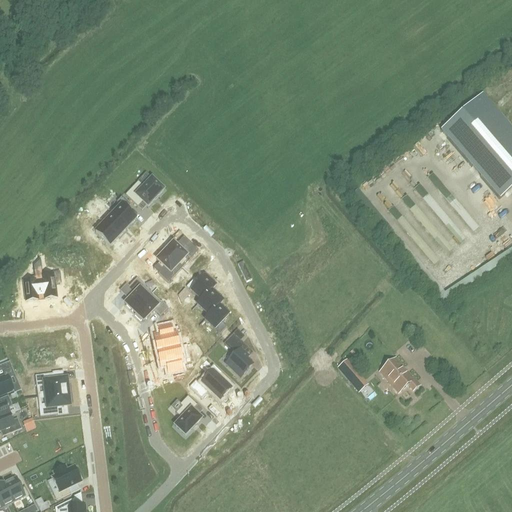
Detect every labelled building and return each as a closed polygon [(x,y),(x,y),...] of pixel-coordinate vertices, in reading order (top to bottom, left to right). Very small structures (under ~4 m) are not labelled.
[(511,144),(470,182),(491,206),(511,188),(511,144)] [(138,183),(125,196),(138,208),(142,203),(147,207),(147,208),(163,191),(152,180),(144,188),(138,183)] [(114,182),(110,187),(117,194),(122,189),(114,182)] [(417,220),(413,224),(444,262),(466,245),(450,225),(453,223),(431,196),(411,212),(417,220)] [(119,205),(111,213),(113,215),(127,229),(136,220),(126,210),(130,206),(121,198),(117,203),(119,205)] [(93,204),(97,209),(101,205),(97,201),(93,204)] [(113,215),(103,225),(118,239),(127,229),(113,215)] [(436,267),(440,264),(405,217),(395,225),(421,259),(426,255),(436,267)] [(103,225),(95,234),(110,247),(118,239),(103,225)] [(391,229),(387,233),(393,240),(397,236),(391,229)] [(173,244),(165,252),(182,269),(198,252),(189,242),(183,248),(183,249),(181,251),(180,251),(173,244)] [(165,252),(157,261),(164,268),(165,269),(163,270),(162,270),(158,274),(168,284),(182,269),(165,252)] [(32,282),(24,283),(26,302),(38,301),(38,297),(44,296),(42,277),(40,260),(33,267),(35,279),(31,279),(32,282)] [(42,277),(44,296),(44,300),(49,300),(57,299),(55,286),(61,285),(60,273),(53,274),(53,276),(42,277)] [(193,280),(187,288),(201,302),(211,292),(215,288),(205,278),(198,285),(193,280)] [(129,300),(125,304),(134,313),(152,294),(143,286),(144,285),(137,279),(129,287),(129,288),(135,294),(129,300)] [(173,283),(169,288),(178,297),(183,292),(173,283)] [(201,302),(197,306),(209,317),(218,307),(222,303),(211,292),(201,302)] [(152,294),(134,313),(136,315),(134,316),(141,322),(142,320),(143,322),(154,311),(160,317),(168,309),(161,302),(161,303),(152,294)] [(209,317),(205,321),(220,335),(227,328),(222,324),(228,317),(218,307),(209,317)] [(155,338),(153,338),(156,354),(180,348),(176,331),(173,332),(171,326),(159,328),(157,329),(159,337),(155,338)] [(227,331),(222,337),(226,340),(231,334),(227,331)] [(233,336),(224,346),(235,356),(226,366),(240,379),(252,367),(246,361),(248,359),(244,355),(248,351),(239,342),(233,336)] [(180,348),(156,354),(160,369),(162,369),(166,368),(168,376),(174,374),(181,373),(183,372),(183,371),(181,364),(183,364),(180,348)] [(380,374),(386,381),(392,388),(398,394),(407,386),(412,392),(420,386),(412,377),(412,378),(396,360),(380,374)] [(343,376),(351,370),(345,363),(337,369),(343,376)] [(196,382),(189,389),(201,400),(202,400),(209,392),(217,399),(219,401),(230,389),(214,374),(210,377),(203,385),(196,382)] [(53,376),(36,378),(37,386),(44,385),(46,397),(70,394),(69,386),(67,386),(66,380),(64,380),(54,381),(53,376)] [(7,377),(5,378),(0,379),(0,396),(2,396),(13,391),(7,377)] [(47,408),(39,409),(40,417),(57,415),(58,415),(57,409),(68,408),(70,408),(69,401),(71,401),(70,394),(46,397),(47,408)] [(0,419),(10,415),(8,409),(12,407),(8,397),(0,400),(0,419)] [(182,420),(175,427),(185,437),(193,429),(194,429),(193,428),(196,426),(196,427),(197,426),(196,425),(201,420),(197,417),(192,411),(196,407),(197,406),(188,398),(181,405),(180,406),(182,408),(176,414),(182,420)] [(10,415),(0,419),(0,432),(0,433),(8,429),(11,435),(22,430),(17,420),(13,422),(10,415)] [(59,493),(53,495),(57,502),(71,495),(68,489),(77,484),(81,483),(80,481),(82,480),(78,472),(76,473),(74,468),(67,472),(65,468),(54,474),(56,477),(52,479),(53,480),(59,493)] [(4,486),(13,503),(24,497),(15,480),(4,486)] [(3,484),(0,486),(0,504),(2,509),(13,503),(4,486),(3,484)] [(74,500),(55,509),(55,511),(85,511),(85,508),(83,508),(75,509),(74,499),(74,500)]
